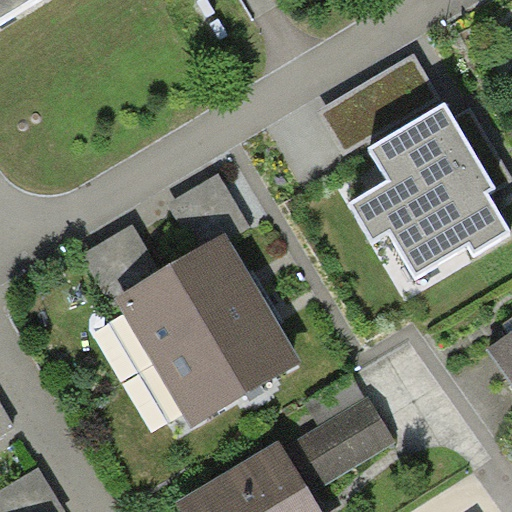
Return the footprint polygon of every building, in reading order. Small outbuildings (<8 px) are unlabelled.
[(0,0),(0,29),(46,0),(0,0)] [(491,191),(444,114),(376,156),(395,187),(355,211),(374,242),(392,231),(418,273),(469,242),(476,253),(505,236),(481,197),(491,191)] [(166,206),(200,260),(226,244),(251,228),(218,174),(166,206)] [(136,228),(84,259),(114,310),(116,309),(166,279),(136,228)] [(193,438),(303,373),(226,244),(200,260),(166,279),(116,309),(193,438)] [(511,330),(486,348),(511,385),(511,330)] [(386,439),(346,371),(300,398),(313,420),(271,444),(299,490),(386,439)] [(0,405),(0,436),(13,428),(0,405)] [(267,437),(171,493),(181,511),(311,511),(299,490),(271,444),(267,437)] [(68,511),(39,465),(0,489),(0,511),(68,511)]
